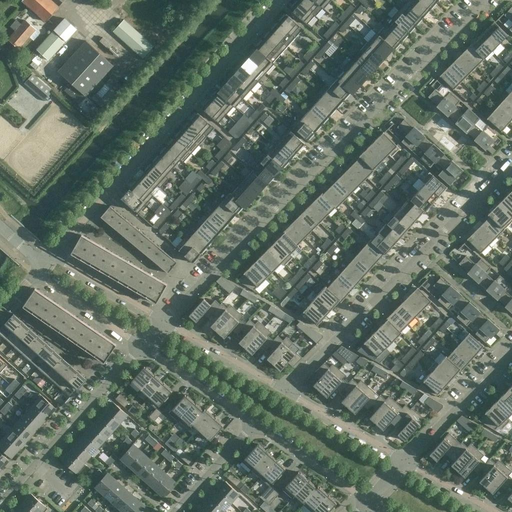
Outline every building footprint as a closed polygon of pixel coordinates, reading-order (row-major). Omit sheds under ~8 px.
[(22,0),(46,21),(59,7),(58,6),(64,0),(22,0)] [(315,15),(298,0),(290,9),(307,24),(315,15)] [(314,0),(298,0),(315,15),(315,16),(322,8),(323,9),(324,8),(314,0)] [(331,0),(314,0),(324,8),(331,0)] [(430,9),(419,0),(407,0),(406,2),(423,17),(430,9)] [(437,1),(436,0),(419,0),(430,9),(437,1)] [(423,17),(406,2),(399,10),(416,25),(423,17)] [(348,15),(354,8),(350,5),(344,11),(348,15)] [(361,5),(355,11),(359,14),(364,9),(361,5)] [(416,25),(399,10),(392,18),(408,33),(416,25)] [(342,21),(348,15),(344,11),(338,18),(342,21)] [(303,29),(286,13),(278,22),(295,37),(303,29)] [(355,18),(352,15),(345,22),(349,25),(355,18)] [(64,18),(54,30),(65,40),(75,29),(64,18)] [(408,33),(392,18),(391,18),(394,21),(388,28),(385,26),(384,26),(401,41),(408,33)] [(14,33),(8,40),(18,49),(24,42),(35,29),(26,20),(22,25),(16,20),(11,26),(13,29),(16,31),(14,33)] [(154,46),(124,20),(112,32),(142,59),(154,46)] [(295,37),(278,22),(270,31),(287,46),(295,37)] [(333,32),(339,25),(335,22),(329,28),(333,32)] [(343,33),(349,25),(345,22),(339,29),(343,33)] [(508,35),(494,22),(486,30),(500,43),(508,35)] [(401,41),(384,26),(377,34),(392,48),(393,50),(401,41)] [(327,38),(333,32),(329,28),(323,35),(327,38)] [(500,43),(486,30),(479,38),(492,51),(500,43)] [(287,46),(270,31),(263,39),(280,54),(287,46)] [(49,61),(65,43),(52,32),(36,50),(49,61)] [(336,33),(329,40),(333,43),(339,36),(336,33)] [(392,48),(377,34),(375,33),(367,42),(384,57),(392,48)] [(492,51),(479,38),(471,45),(484,58),(492,51)] [(280,54),(263,39),(255,48),(256,50),(257,49),(274,64),(273,62),(280,54)] [(79,104),(113,66),(86,41),(58,72),(72,84),(65,91),(79,104)] [(331,45),(328,42),(321,49),(325,52),(331,45)] [(384,57),(367,42),(359,51),(376,66),(384,57)] [(313,54),(319,47),(315,44),(309,50),(313,54)] [(484,58),(471,45),(464,53),(477,66),(484,58)] [(257,49),(256,50),(249,58),(266,73),(274,64),(257,49)] [(319,59),(325,52),(321,49),(315,56),(319,59)] [(307,61),(313,54),(309,50),(303,57),(307,61)] [(376,66),(359,51),(359,50),(358,51),(357,51),(356,52),(355,53),(354,54),(352,56),(352,57),(351,59),(351,60),(368,75),(376,66)] [(507,62),(511,56),(511,55),(509,52),(503,59),(507,62)] [(477,66),(464,53),(456,60),(469,74),(477,66)] [(42,62),(35,57),(32,60),(33,62),(30,65),(36,70),(39,66),(38,66),(42,62)] [(266,73),(249,58),(241,66),(258,81),(266,73)] [(315,64),(311,60),(306,66),(310,69),(315,64)] [(368,75),(351,60),(343,69),(360,84),(368,75)] [(469,74),(456,60),(448,68),(461,81),(469,74)] [(298,71),(304,64),(300,61),(294,67),(298,71)] [(284,68),(289,73),(295,66),(290,62),(284,68)] [(498,72),(503,67),(499,63),(494,69),(498,72)] [(258,81),(241,66),(234,75),(248,87),(255,79),(258,82),(258,81)] [(305,75),(310,69),(306,66),(301,72),(305,75)] [(511,69),(507,66),(502,72),(505,76),(511,69)] [(292,78),(298,71),(294,67),(288,74),(292,78)] [(360,84),(343,69),(343,68),(335,77),(337,79),(351,91),(350,92),(352,93),(360,84)] [(461,81),(448,68),(440,76),(453,89),(461,81)] [(124,76),(116,69),(109,76),(117,83),(124,76)] [(493,77),(498,72),(494,69),(490,74),(493,77)] [(44,101),(53,91),(33,74),(24,83),(44,101)] [(248,87),(234,75),(226,83),(243,98),(240,95),(248,87)] [(297,76),(287,88),(290,91),(300,80),(297,76)] [(110,78),(96,93),(102,98),(111,88),(116,93),(121,88),(110,78)] [(279,84),(283,88),(289,81),(285,78),(279,84)] [(351,91),(337,79),(330,87),(344,99),(350,92),(351,91)] [(476,89),(480,92),(487,84),(484,81),(476,89)] [(243,98),(226,83),(219,91),(219,92),(235,107),(243,98)] [(491,85),(483,93),(487,96),(494,88),(491,85)] [(344,99),(330,87),(323,95),(336,107),(337,107),(344,99)] [(279,93),(278,93),(273,88),(270,92),(276,97),(279,93)] [(455,106),(460,100),(450,91),(445,97),(435,89),(428,97),(448,114),(455,106)] [(218,90),(209,99),(226,114),(233,106),(235,107),(219,92),(219,91),(218,90)] [(102,98),(96,93),(91,98),(97,103),(102,98)] [(286,99),(280,94),(279,93),(276,97),(282,103),(286,99)] [(511,110),(511,96),(509,94),(502,102),(511,110)] [(336,107),(323,95),(315,103),(329,116),(330,115),(336,107)] [(226,114),(209,99),(202,108),(218,123),(226,114)] [(511,117),(511,110),(502,102),(494,110),(508,122),(511,117)] [(260,113),(266,107),(262,103),(256,110),(260,113)] [(329,116),(315,103),(308,111),(322,124),(322,123),(329,116)] [(101,111),(94,104),(84,115),(92,122),(101,111)] [(448,114),(466,130),(473,123),(474,123),(479,117),(469,108),(464,114),(455,106),(448,114)] [(254,120),(260,113),(256,110),(250,117),(254,120)] [(508,122),(494,110),(487,118),(501,130),(508,122)] [(322,124),(308,111),(301,119),(298,116),(298,117),(315,132),(322,124)] [(211,125),(197,112),(189,121),(206,136),(207,136),(204,133),(211,125)] [(268,116),(264,112),(259,118),(263,121),(268,116)] [(315,132),(298,117),(290,125),(307,140),(315,132)] [(485,148),(498,134),(479,117),(474,123),(473,123),(466,130),(485,148)] [(417,144),(424,136),(404,119),(397,127),(407,135),(401,141),(411,150),(417,144)] [(245,130),(251,124),(247,120),(241,127),(245,130)] [(206,136),(189,121),(182,130),(199,145),(206,136)] [(261,124),(257,121),(252,126),(256,129),(261,124)] [(251,135),(256,129),(252,126),(247,132),(251,135)] [(238,137),(245,130),(241,127),(235,134),(238,137)] [(287,128),(280,137),(297,152),(304,143),(287,128)] [(199,145),(182,130),(174,138),(191,153),(199,145)] [(400,148),(384,132),(376,140),(389,153),(388,154),(391,157),(400,148)] [(435,161),(442,153),(424,136),(417,144),(426,152),(420,158),(430,167),(435,161)] [(246,140),(243,137),(238,142),(241,146),(246,140)] [(297,152),(280,137),(283,140),(276,147),(290,160),(297,152)] [(191,153),(174,138),(167,147),(183,162),(191,153)] [(389,153),(376,140),(368,148),(381,161),(388,154),(389,153)] [(225,153),(231,146),(227,142),(221,149),(225,153)] [(236,151),(241,146),(238,142),(233,148),(236,151)] [(183,162),(167,147),(159,155),(173,167),(180,159),(183,162)] [(290,160),(276,147),(269,155),(267,154),(281,166),(280,167),(282,168),(290,160)] [(381,161),(368,148),(360,156),(361,157),(361,156),(374,169),(374,168),(381,161)] [(219,159),(225,153),(221,149),(215,156),(219,159)] [(449,184),(461,170),(442,153),(435,161),(444,169),(439,175),(449,184)] [(281,166),(267,154),(260,162),(274,174),(280,167),(281,166)] [(173,167),(159,155),(151,164),(168,179),(169,178),(166,176),(173,167)] [(406,158),(403,155),(397,161),(400,165),(406,158)] [(375,169),(374,168),(374,169),(361,156),(361,157),(354,164),(367,177),(375,169)] [(408,168),(414,161),(410,158),(404,164),(408,168)] [(212,160),(206,166),(209,170),(215,163),(212,160)] [(225,164),(221,161),(216,166),(220,170),(225,164)] [(394,171),(400,165),(397,161),(391,168),(394,171)] [(274,174),(260,162),(253,170),(266,182),(274,174)] [(168,179),(151,164),(144,172),(161,187),(168,179)] [(367,177),(354,164),(346,172),(359,185),(367,177)] [(402,174),(408,168),(404,164),(398,171),(402,174)] [(215,176),(220,170),(216,166),(211,172),(215,176)] [(266,182),(253,170),(245,178),(259,191),(266,182)] [(386,181),(392,174),(388,171),(382,177),(386,181)] [(161,187),(144,172),(136,181),(153,196),(153,195),(150,193),(157,185),(160,188),(161,187)] [(359,185),(346,172),(338,179),(352,192),(359,185)] [(439,195),(446,187),(429,172),(422,180),(439,195)] [(399,177),(396,174),(390,181),(394,184),(399,177)] [(194,187),(200,180),(196,176),(190,183),(194,187)] [(259,191),(245,178),(238,186),(252,199),(259,191)] [(352,192),(338,179),(331,187),(344,200),(352,192)] [(439,195),(422,180),(425,183),(418,191),(415,188),(431,203),(439,195)] [(153,196),(136,181),(129,189),(145,204),(153,196)] [(387,191),(394,184),(390,181),(384,188),(387,191)] [(188,193),(194,187),(190,183),(184,190),(188,193)] [(201,183),(196,188),(200,192),(205,186),(201,183)] [(252,199),(238,186),(231,194),(230,193),(229,193),(243,205),(243,206),(244,207),(252,199)] [(344,200),(331,187),(324,194),(323,195),(336,208),(344,200)] [(431,203),(415,188),(407,196),(423,210),(423,211),(424,212),(431,203)] [(145,204),(129,189),(121,198),(138,213),(145,204)] [(364,198),(368,201),(375,193),(371,190),(364,198)] [(385,194),(381,191),(375,198),(378,201),(385,194)] [(179,204),(185,197),(181,193),(175,200),(179,204)] [(192,193),(182,204),(186,208),(196,196),(192,193)] [(243,205),(229,193),(222,201),(236,214),(243,206),(243,205)] [(323,195),(324,194),(323,193),(315,201),(328,214),(335,207),(336,208),(323,195)] [(423,210),(407,196),(407,197),(409,198),(402,206),(399,203),(416,218),(423,211),(423,210)] [(511,203),(506,197),(497,205),(511,220),(511,203)] [(372,208),(378,201),(375,198),(368,205),(372,208)] [(173,210),(179,204),(175,200),(169,207),(173,210)] [(236,214),(222,201),(215,209),(229,222),(236,214)] [(320,222),(328,214),(315,201),(307,209),(320,222)] [(416,218),(399,203),(391,212),(394,215),(408,227),(416,218)] [(108,223),(117,212),(110,205),(100,217),(108,223)] [(511,220),(497,205),(489,214),(504,229),(511,220)] [(367,206),(361,213),(364,216),(371,210),(367,206)] [(178,209),(168,220),(171,224),(181,213),(178,209)] [(229,222),(215,209),(208,217),(221,230),(229,222)] [(320,222),(307,209),(299,217),(312,230),(320,222)] [(164,221),(170,214),(166,210),(160,217),(164,221)] [(356,219),(359,215),(354,211),(350,214),(356,219)] [(115,229),(125,218),(117,212),(108,223),(115,229)] [(394,215),(391,212),(394,215),(386,223),(400,235),(408,227),(394,215)] [(504,229),(489,214),(488,214),(490,216),(484,223),(497,236),(504,229)] [(361,224),(365,220),(359,215),(356,219),(361,224)] [(158,227),(164,221),(160,217),(154,224),(158,227)] [(221,230),(208,217),(200,225),(214,238),(221,230)] [(312,230),(299,217),(291,224),(304,237),(312,230)] [(123,235),(132,224),(125,218),(115,229),(123,235)] [(335,230),(339,233),(346,225),(342,222),(335,230)] [(165,223),(160,229),(164,232),(169,226),(165,223)] [(393,244),(400,235),(386,223),(379,232),(393,244)] [(497,236),(484,223),(476,231),(489,244),(497,236)] [(130,242),(140,231),(132,224),(123,235),(130,242)] [(304,237),(291,224),(283,233),(284,233),(285,233),(298,246),(298,245),(297,245),(304,237)] [(214,238),(200,225),(193,233),(207,246),(214,238)] [(348,227),(341,235),(345,239),(352,231),(348,227)] [(138,248),(147,237),(140,231),(130,242),(138,248)] [(489,244),(476,231),(468,239),(481,252),(489,244)] [(384,253),(393,244),(379,232),(372,240),(371,239),(370,239),(384,252),(384,253)] [(207,246),(193,233),(186,241),(183,238),(183,239),(200,254),(207,246)] [(285,233),(284,233),(276,241),(293,257),(290,254),(298,246),(285,233)] [(71,252),(156,302),(166,284),(81,235),(71,252)] [(145,254),(154,243),(147,237),(138,248),(145,254)] [(328,238),(321,246),(324,250),(332,242),(328,238)] [(200,254),(183,239),(176,247),(192,262),(200,254)] [(384,252),(370,239),(363,248),(377,260),(384,252)] [(293,257),(276,241),(268,249),(284,265),(293,257)] [(153,260),(162,249),(154,243),(145,254),(153,260)] [(334,244),(326,252),(330,255),(337,247),(334,244)] [(370,268),(377,260),(363,248),(356,256),(370,268)] [(160,266),(169,255),(162,249),(153,260),(160,266)] [(284,265),(268,249),(260,257),(274,270),(281,262),(284,265)] [(506,254),(499,262),(502,266),(510,257),(506,254)] [(177,262),(169,255),(160,266),(168,273),(177,262)] [(466,255),(459,263),(478,281),(485,273),(491,267),(481,258),(476,264),(466,255)] [(362,276),(370,268),(356,256),(349,264),(362,276)] [(265,278),(274,270),(260,257),(252,265),(265,278)] [(314,262),(310,258),(304,265),(307,269),(314,262)] [(319,260),(312,268),(316,271),(323,263),(319,260)] [(511,263),(510,261),(503,268),(507,272),(511,266),(511,263)] [(362,276),(349,264),(341,272),(355,284),(362,276)] [(265,278),(252,265),(237,280),(254,290),(265,278)] [(298,279),(305,272),(301,268),(295,275),(298,279)] [(348,292),(355,284),(341,272),(334,280),(348,292)] [(311,276),(307,273),(301,280),(305,283),(311,276)] [(504,290),(510,284),(500,275),(494,281),(485,273),(478,281),(497,297),(504,290)] [(288,282),(292,286),(298,279),(295,275),(288,282)] [(237,285),(221,276),(216,281),(230,294),(237,285)] [(453,303),(460,295),(440,277),(433,285),(443,294),(438,300),(448,308),(453,303)] [(301,280),(295,286),(299,290),(305,283),(301,280)] [(348,292),(334,280),(327,287),(326,286),(325,286),(339,299),(340,301),(348,292)] [(283,295),(287,292),(279,284),(275,288),(283,295)] [(339,299),(325,286),(318,294),(332,307),(339,299)] [(35,288),(23,305),(104,361),(116,344),(35,288)] [(280,299),(283,295),(275,288),(272,292),(280,299)] [(294,288),(287,295),(291,299),(298,291),(294,288)] [(418,288),(410,295),(423,308),(431,301),(418,288)] [(250,293),(243,289),(240,294),(247,298),(248,297),(250,293)] [(511,310),(511,296),(504,290),(497,297),(511,310)] [(258,297),(250,293),(248,297),(247,298),(255,303),(258,297)] [(332,307),(318,294),(311,303),(325,315),(332,307)] [(403,303),(416,316),(423,308),(410,295),(403,303)] [(462,310),(457,316),(467,325),(472,319),(479,312),(460,295),(453,303),(462,310)] [(213,313),(222,303),(221,303),(220,304),(215,300),(210,305),(204,299),(189,315),(196,321),(203,313),(209,318),(213,313)] [(217,332),(237,310),(230,304),(227,308),(222,303),(213,313),(218,317),(211,326),(217,332)] [(315,325),(325,315),(311,303),(304,310),(300,307),(294,313),(315,325)] [(403,303),(395,311),(408,324),(416,316),(403,303)] [(278,309),(271,305),(268,310),(275,314),(276,313),(278,309)] [(286,314),(278,309),(276,313),(275,314),(283,319),(286,314)] [(244,316),(237,310),(217,332),(224,338),(232,329),(237,334),(241,329),(250,320),(249,319),(245,324),(240,320),(244,316)] [(400,331),(408,324),(395,311),(386,319),(387,320),(388,319),(401,332),(400,331)] [(485,342),(498,328),(479,312),(472,319),(481,327),(475,333),(485,342)] [(0,333),(5,339),(22,321),(13,313),(0,328),(0,333)] [(439,317),(432,325),(435,329),(443,321),(439,317)] [(388,319),(387,320),(380,327),(393,340),(401,332),(388,319)] [(265,326),(258,320),(255,324),(250,320),(241,329),(246,334),(239,342),(245,348),(265,326)] [(13,346),(30,328),(22,321),(5,339),(13,346)] [(446,321),(439,329),(443,332),(450,324),(446,321)] [(307,326),(300,322),(296,325),(303,331),(307,326)] [(269,345),(278,336),(277,335),(273,340),(268,336),(272,332),(265,326),(245,348),(252,354),(260,346),(265,351),(269,346),(269,345)] [(322,335),(307,326),(303,331),(317,343),(323,337),(322,335)] [(393,340),(380,327),(373,335),(386,348),(393,340)] [(22,353),(38,335),(30,328),(13,346),(22,353)] [(417,341),(421,345),(428,337),(424,333),(417,341)] [(469,333),(461,341),(473,351),(481,343),(469,333)] [(30,361),(46,342),(38,335),(22,353),(30,361)] [(374,359),(386,348),(373,335),(357,350),(374,359)] [(274,364),(293,342),(286,336),(283,340),(278,336),(269,345),(269,346),(274,350),(267,358),(274,364)] [(428,341),(422,347),(426,351),(432,344),(428,341)] [(473,351),(461,341),(454,349),(466,360),(473,351)] [(38,368),(54,350),(46,342),(30,361),(38,368)] [(299,348),(293,342),(274,364),(280,370),(288,362),(293,367),(302,358),(296,352),(299,348)] [(354,353),(341,346),(336,351),(347,360),(354,353)] [(412,347),(406,354),(410,357),(416,350),(412,347)] [(446,355),(445,356),(459,368),(466,360),(454,349),(447,357),(446,355)] [(46,375),(62,357),(54,350),(38,368),(46,375)] [(420,350),(414,357),(418,360),(423,354),(420,350)] [(354,353),(347,360),(351,364),(358,356),(354,353)] [(406,354),(401,360),(405,363),(410,357),(406,354)] [(459,368),(445,356),(438,364),(450,375),(453,371),(454,373),(459,368)] [(54,382),(70,364),(62,357),(46,375),(54,382)] [(414,357),(407,365),(411,368),(418,360),(414,357)] [(324,362),(315,372),(321,377),(313,385),(320,391),(340,369),(333,363),(329,367),(324,362)] [(450,375),(438,364),(435,362),(428,370),(431,372),(443,383),(450,375)] [(62,390),(78,371),(70,364),(54,382),(62,390)] [(382,369),(374,365),(371,370),(379,374),(382,369)] [(140,389),(154,374),(144,366),(140,370),(138,368),(132,374),(135,377),(131,381),(140,389)] [(340,369),(320,391),(327,397),(334,389),(339,393),(352,379),(352,378),(348,383),(343,379),(346,375),(340,369)] [(389,373),(382,369),(379,374),(386,378),(389,373)] [(70,397),(87,379),(78,371),(62,390),(70,397)] [(433,393),(443,383),(431,372),(419,385),(433,393)] [(147,400),(163,382),(154,374),(140,389),(149,397),(146,400),(147,400)] [(15,388),(20,383),(15,379),(10,384),(15,388)] [(352,379),(339,393),(340,394),(344,389),(349,393),(341,401),(348,407),(368,385),(361,379),(358,383),(352,379)] [(410,385),(402,381),(399,386),(407,390),(410,385)] [(172,391),(163,382),(147,400),(156,408),(149,416),(154,421),(158,416),(162,411),(157,407),(172,391)] [(10,393),(15,388),(10,384),(5,389),(10,393)] [(27,389),(22,385),(18,390),(23,394),(27,389)] [(368,385),(348,407),(355,413),(362,405),(367,410),(381,395),(380,395),(376,399),(371,395),(374,391),(368,385)] [(417,390),(410,385),(407,390),(414,395),(417,390)] [(19,398),(23,394),(18,390),(15,394),(19,398)] [(511,392),(509,390),(501,397),(511,408),(511,392)] [(39,393),(32,401),(32,402),(48,416),(55,408),(39,393)] [(115,399),(124,407),(129,402),(120,394),(115,399)] [(178,420),(195,402),(185,394),(172,409),(168,405),(162,411),(158,416),(163,420),(169,413),(178,421),(178,420)] [(376,424),(396,402),(389,396),(386,399),(381,395),(367,410),(368,410),(372,405),(377,409),(369,417),(376,424)] [(443,404),(429,397),(425,402),(437,413),(443,407),(443,404)] [(511,412),(511,408),(501,397),(493,405),(509,421),(510,420),(507,418),(511,412)] [(13,406),(8,402),(4,406),(9,410),(13,406)] [(48,416),(32,402),(31,402),(34,404),(27,412),(40,424),(48,416)] [(113,402),(106,411),(119,423),(127,414),(113,402)] [(187,428),(205,408),(203,410),(195,402),(178,420),(187,428)] [(395,426),(412,408),(411,407),(410,409),(405,404),(402,408),(396,402),(376,424),(383,430),(390,421),(395,426)] [(132,405),(128,410),(133,415),(138,410),(132,405)] [(509,421),(493,405),(478,420),(495,429),(498,426),(501,429),(509,421)] [(5,414),(9,410),(4,406),(0,410),(5,414)] [(198,434),(214,416),(205,408),(187,428),(188,429),(192,424),(200,431),(198,434)] [(412,408),(395,426),(396,426),(400,421),(405,425),(397,434),(405,440),(424,418),(417,412),(412,408)] [(119,423),(106,411),(99,418),(112,431),(119,423)] [(40,424),(27,412),(20,420),(33,432),(40,424)] [(478,425),(461,415),(456,420),(470,433),(478,425)] [(219,429),(223,425),(214,416),(198,434),(207,443),(214,436),(216,438),(222,432),(219,429)] [(105,438),(112,431),(99,418),(91,426),(105,438)] [(33,432),(20,420),(12,428),(26,440),(33,432)] [(105,438),(91,426),(84,434),(98,446),(105,438)] [(26,440),(12,428),(5,436),(19,448),(26,440)] [(491,433),(484,428),(481,433),(488,438),(491,433)] [(135,429),(131,433),(135,437),(139,433),(135,429)] [(429,454),(436,461),(444,452),(449,457),(462,442),(460,443),(456,439),(449,432),(429,454)] [(499,437),(491,433),(488,438),(496,442),(499,437)] [(98,446),(84,434),(77,442),(91,454),(98,446)] [(149,443),(153,438),(149,434),(145,439),(149,443)] [(19,448),(5,436),(0,441),(0,446),(11,457),(19,448)] [(128,445),(132,441),(127,437),(123,441),(128,445)] [(158,442),(153,438),(149,443),(154,447),(158,442)] [(170,448),(174,443),(169,438),(165,443),(170,448)] [(124,450),(128,445),(123,441),(119,446),(124,450)] [(83,463),(91,454),(77,442),(70,451),(77,457),(83,463)] [(462,442),(449,457),(454,452),(458,456),(451,465),(458,471),(477,449),(471,443),(467,447),(462,442)] [(180,447),(174,443),(170,448),(175,452),(180,447)] [(251,469),(267,451),(258,443),(254,448),(251,445),(246,452),(248,454),(242,461),(251,469)] [(129,465),(141,452),(133,444),(121,458),(129,465)] [(77,457),(70,451),(67,448),(59,457),(69,466),(77,457)] [(165,457),(169,453),(165,449),(161,453),(165,457)] [(477,449),(458,471),(465,477),(472,469),(477,473),(490,458),(486,463),(481,458),(484,455),(477,449)] [(179,456),(188,464),(193,459),(183,451),(179,456)] [(260,477),(276,459),(267,451),(251,469),(260,477)] [(9,460),(0,452),(0,467),(1,468),(9,460)] [(137,472),(149,459),(141,452),(129,465),(137,472)] [(113,461),(117,457),(113,453),(109,457),(113,461)] [(174,457),(169,453),(165,457),(170,461),(174,457)] [(86,465),(83,463),(77,457),(69,466),(78,474),(86,465)] [(109,466),(113,461),(109,457),(105,462),(109,466)] [(490,458),(477,473),(482,468),(487,473),(479,481),(486,487),(506,465),(499,459),(496,463),(490,458)] [(145,480),(157,466),(149,459),(137,472),(145,480)] [(285,468),(276,460),(276,459),(260,477),(269,486),(259,496),(264,500),(275,488),(271,484),(285,468)] [(182,464),(178,460),(174,464),(178,468),(182,464)] [(511,470),(506,465),(486,487),(493,493),(500,485),(505,489),(511,481),(511,477),(509,475),(511,471),(511,470)] [(154,487),(166,474),(157,466),(145,480),(154,487)] [(99,477),(103,473),(98,469),(94,473),(99,477)] [(292,497),(308,479),(299,471),(282,489),(292,497)] [(236,486),(241,481),(231,472),(227,477),(236,486)] [(95,482),(99,477),(94,473),(90,478),(95,482)] [(104,494),(116,480),(107,473),(95,486),(104,494)] [(174,481),(166,474),(154,487),(162,494),(164,492),(166,494),(174,486),(172,484),(174,481)] [(301,505),(318,486),(318,485),(317,487),(308,479),(292,497),(301,505)] [(112,501),(124,487),(116,480),(104,494),(112,501)] [(225,481),(218,489),(231,501),(238,493),(225,481)] [(245,494),(250,489),(244,484),(240,489),(245,494)] [(311,511),(327,494),(318,486),(301,505),(301,506),(303,504),(311,511)] [(120,508),(132,495),(124,487),(112,501),(120,508)] [(280,492),(275,488),(264,500),(269,505),(280,492)] [(231,501),(218,489),(210,497),(224,509),(231,501)] [(30,509),(38,500),(29,491),(21,500),(23,502),(30,509)] [(337,502),(327,494),(311,511),(332,511),(335,509),(333,507),(337,502)] [(124,511),(131,511),(140,502),(132,495),(120,508),(124,511)] [(221,511),(224,509),(210,497),(203,505),(210,511),(221,511)] [(91,499),(87,504),(92,508),(96,503),(91,499)] [(43,511),(47,508),(38,500),(30,509),(33,511),(43,511)] [(33,511),(30,509),(23,502),(16,511),(17,511),(33,511)] [(146,511),(148,509),(140,502),(131,511),(146,511)]
